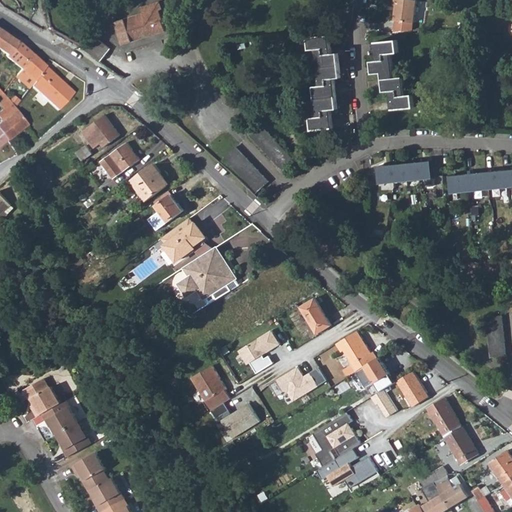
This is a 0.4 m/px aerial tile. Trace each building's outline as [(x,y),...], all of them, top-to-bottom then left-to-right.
[(416,21),(419,0),(395,0),(395,3),(399,4),(396,18),(416,21)] [(159,1),(140,6),(141,9),(157,4),(159,10),(162,9),(159,1)] [(157,4),(141,9),(142,13),(113,21),(121,44),(165,31),(159,10),(157,4)] [(0,50),(5,54),(18,41),(0,29),(0,50)] [(311,49),(318,49),(332,47),(331,35),(310,37),(311,49)] [(86,46),(84,49),(101,62),(111,50),(94,36),(86,46)] [(377,42),(378,54),(393,53),(399,53),(399,40),(377,42)] [(33,54),(18,41),(5,54),(4,56),(22,69),(33,54)] [(319,54),(320,68),(341,65),(339,52),(333,53),(332,47),(318,49),(319,54)] [(395,72),(394,59),(393,53),(378,54),(379,61),(372,61),(374,74),(383,73),(395,72)] [(16,76),(29,88),(32,84),(43,68),(43,67),(45,63),(33,54),(22,69),(16,76)] [(77,89),(45,63),(43,67),(43,68),(32,84),(61,107),(77,89)] [(320,68),(321,80),(335,78),(342,78),(341,65),(320,68)] [(392,91),(392,97),(406,96),(406,89),(405,77),(395,77),(395,72),(383,73),(383,79),(384,91),(392,91)] [(337,96),(335,84),(335,78),(321,80),(322,86),(315,86),(316,99),(337,96)] [(0,120),(0,131),(6,139),(26,123),(15,110),(16,109),(7,99),(1,92),(0,91),(0,109),(1,110),(0,110),(0,116),(2,119),(0,120)] [(414,95),(406,96),(392,97),(393,109),(414,107),(414,95)] [(316,99),(317,111),(331,109),(338,109),(337,96),(316,99)] [(199,130),(211,122),(201,107),(189,115),(199,130)] [(333,129),(331,116),(331,109),(317,111),(318,117),(311,118),(312,131),(333,129)] [(106,114),(85,131),(93,140),(98,136),(105,146),(121,133),(106,114)] [(256,127),(253,131),(250,134),(249,134),(254,140),(266,129),(261,123),(256,127)] [(266,129),(254,140),(260,146),(272,135),(266,129)] [(265,152),(277,141),(272,135),(260,146),(265,152)] [(277,141),(265,152),(271,158),(283,147),(277,141)] [(128,142),(102,161),(114,179),(140,159),(128,142)] [(89,144),(78,153),(84,161),(94,153),(93,151),(90,147),(89,144)] [(230,162),(241,151),(237,146),(225,156),(230,162)] [(283,147),(271,158),(277,163),(288,152),(283,147)] [(236,168),(247,158),(241,151),(230,162),(236,168)] [(282,169),(293,158),(288,152),(277,163),(282,169)] [(247,158),(236,168),(241,174),(253,163),(247,158)] [(432,162),(419,163),(420,179),(433,178),(432,162)] [(253,163),(241,174),(247,180),(258,169),(253,163)] [(419,163),(406,164),(407,180),(420,179),(419,163)] [(155,164),(132,181),(146,201),(167,186),(162,179),(165,177),(155,164)] [(406,164),(393,165),(395,182),(407,180),(406,164)] [(381,183),(395,182),(393,165),(379,167),(381,183)] [(258,169),(247,180),(252,186),(263,175),(258,169)] [(47,171),(39,172),(43,192),(43,194),(47,193),(47,189),(54,187),(52,177),(48,178),(47,171)] [(507,171),(489,173),(490,189),(508,187),(507,171)] [(487,189),(490,189),(489,173),(470,175),(472,191),(473,197),(488,196),(487,189)] [(257,192),(268,182),(269,181),(263,175),(252,186),(257,192)] [(454,193),(472,191),(470,175),(452,177),(454,193)] [(170,185),(165,177),(162,179),(167,186),(170,185)] [(91,196),(96,202),(107,194),(103,187),(91,196)] [(0,190),(0,215),(12,204),(0,190)] [(173,195),(158,206),(169,222),(184,211),(173,195)] [(21,218),(16,227),(13,226),(12,228),(14,229),(14,230),(20,233),(26,221),(21,218)] [(163,240),(168,246),(167,247),(174,256),(175,254),(180,261),(188,255),(190,257),(197,252),(206,245),(206,244),(200,237),(195,240),(193,237),(197,234),(200,232),(190,219),(170,234),(165,238),(163,240)] [(197,252),(201,257),(215,248),(207,244),(206,244),(206,245),(197,252)] [(176,264),(180,261),(175,254),(174,256),(167,247),(165,249),(176,264)] [(220,256),(215,248),(201,257),(197,260),(187,266),(193,276),(191,277),(189,278),(188,280),(187,282),(187,283),(187,285),(188,287),(190,290),(192,291),(195,292),(197,291),(199,291),(201,289),(206,296),(216,290),(219,297),(234,288),(230,282),(239,277),(229,260),(223,264),(218,257),(220,256)] [(89,264),(82,255),(72,263),(79,272),(89,264)] [(151,258),(135,270),(142,278),(157,267),(151,258)] [(181,280),(189,275),(185,268),(177,272),(181,280)] [(316,298),(302,306),(319,333),(333,325),(316,298)] [(503,316),(487,318),(488,326),(504,324),(503,316)] [(489,334),(505,332),(504,324),(488,326),(489,334)] [(250,364),(257,374),(273,364),(269,357),(265,360),(263,356),(280,345),(272,331),(238,351),(247,365),(250,364)] [(345,350),(358,371),(366,366),(378,359),(374,351),(371,353),(358,331),(338,343),(343,352),(345,350)] [(490,342),(506,340),(505,332),(489,334),(490,342)] [(491,350),(506,348),(506,340),(490,342),(491,350)] [(492,358),(507,356),(506,348),(491,350),(492,358)] [(396,383),(380,357),(378,359),(366,366),(367,369),(359,374),(368,388),(377,383),(381,392),(386,389),(387,389),(396,383)] [(191,378),(210,411),(231,400),(225,391),(227,390),(213,366),(191,378)] [(299,367),(277,380),(284,393),(289,394),(293,402),(327,380),(320,368),(304,375),(299,367)] [(428,393),(414,372),(398,382),(413,406),(425,400),(423,396),(428,393)] [(28,403),(34,414),(39,411),(59,400),(50,384),(47,385),(42,377),(34,382),(33,380),(22,387),(27,397),(30,395),(33,401),(30,402),(28,403)] [(386,389),(381,392),(372,397),(376,405),(378,404),(387,418),(399,410),(386,389)] [(39,411),(43,419),(47,426),(50,424),(54,432),(55,431),(75,420),(63,398),(59,400),(39,411)] [(428,408),(445,436),(463,425),(448,401),(443,404),(441,400),(428,408)] [(249,404),(222,420),(233,439),(260,422),(249,404)] [(316,455),(323,468),(352,449),(361,444),(348,424),(352,422),(348,414),(314,435),(323,450),(316,455)] [(61,448),(65,454),(89,441),(76,419),(75,420),(55,431),(60,440),(64,447),(61,448)] [(478,449),(463,425),(445,436),(462,464),(475,457),(472,453),(478,449)] [(105,467),(95,449),(70,463),(77,475),(79,474),(81,472),(85,478),(82,480),(87,488),(90,486),(108,476),(103,468),(105,467)] [(245,449),(236,457),(244,467),(254,460),(245,449)] [(352,449),(323,468),(317,471),(323,481),(328,478),(334,487),(346,482),(352,493),(381,476),(369,458),(360,462),(352,449)] [(499,476),(504,483),(511,477),(511,455),(508,450),(490,463),(495,470),(499,476)] [(421,479),(426,488),(436,482),(449,474),(445,466),(421,479)] [(124,495),(111,474),(108,476),(90,486),(95,495),(99,502),(95,503),(99,510),(124,495)] [(456,487),(449,474),(436,482),(426,488),(420,491),(418,493),(423,503),(412,509),(413,511),(411,511),(443,511),(451,507),(469,496),(461,483),(456,487)] [(487,484),(480,489),(485,496),(486,496),(492,491),(487,484)] [(479,486),(473,491),(479,500),(485,496),(480,489),(479,486)] [(509,499),(511,497),(511,494),(507,487),(503,490),(509,499)] [(487,511),(497,511),(493,505),(501,499),(495,490),(492,491),(486,496),(485,496),(479,500),(487,511)] [(133,511),(124,495),(99,510),(100,511),(133,511)] [(476,511),(487,511),(479,500),(472,505),(476,511)]
